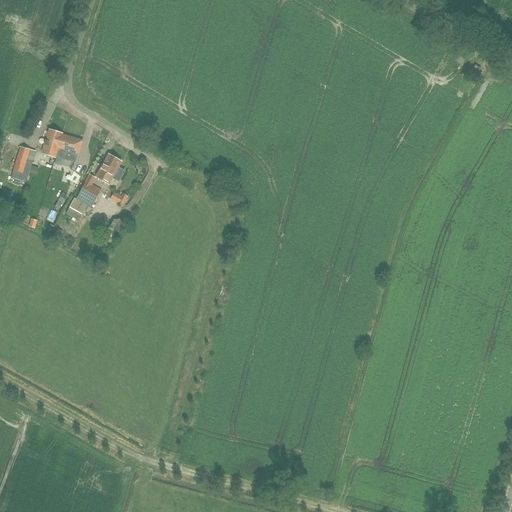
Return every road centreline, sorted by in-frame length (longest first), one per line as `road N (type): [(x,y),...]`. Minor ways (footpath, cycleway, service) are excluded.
road 1 (unclassified): [(158,466),(0,383)]
road 2 (track): [(158,466),(327,511)]
road 3 (unclassified): [(511,64),(398,0)]
